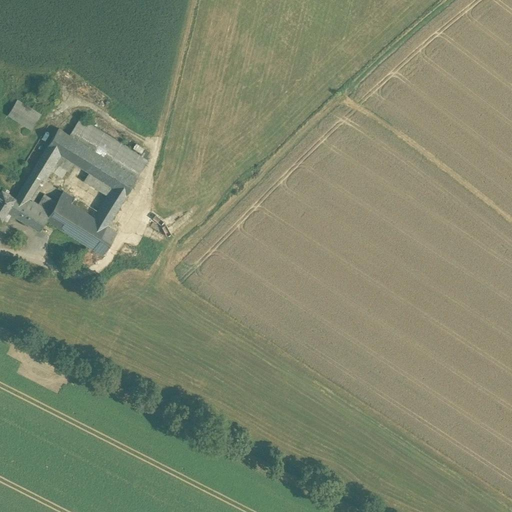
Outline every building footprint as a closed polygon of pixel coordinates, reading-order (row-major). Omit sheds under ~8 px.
[(110,98),(68,69),(68,86),(104,108),(110,98)] [(40,116),(16,102),(8,115),(32,129),(40,116)] [(148,160),(80,117),(69,135),(72,136),(61,154),(74,163),(89,172),(113,187),(126,195),(148,160)] [(48,125),(25,162),(34,168),(57,131),(48,125)] [(16,197),(14,199),(35,212),(41,216),(46,219),(51,211),(38,203),(33,200),(56,163),(61,154),(72,136),(69,135),(58,128),(57,131),(34,168),(16,197)] [(74,163),(61,154),(56,163),(69,171),(74,163)] [(113,187),(89,172),(84,180),(108,195),(113,187)] [(108,195),(95,217),(107,225),(126,195),(113,187),(108,195)] [(2,189),(0,191),(0,218),(2,219),(6,212),(14,199),(16,197),(2,189)] [(71,202),(61,196),(64,192),(63,191),(56,201),(51,211),(46,219),(47,219),(103,255),(117,232),(107,226),(107,225),(95,217),(71,202)] [(74,197),(67,192),(64,192),(61,196),(71,202),(74,197)] [(56,201),(44,194),(38,203),(51,211),(56,201)] [(35,212),(14,199),(6,212),(6,213),(8,210),(29,223),(35,212)] [(41,216),(35,212),(29,223),(34,227),(41,216)] [(41,216),(34,227),(40,230),(47,219),(46,219),(41,216)] [(79,250),(71,245),(66,252),(74,257),(79,250)]
